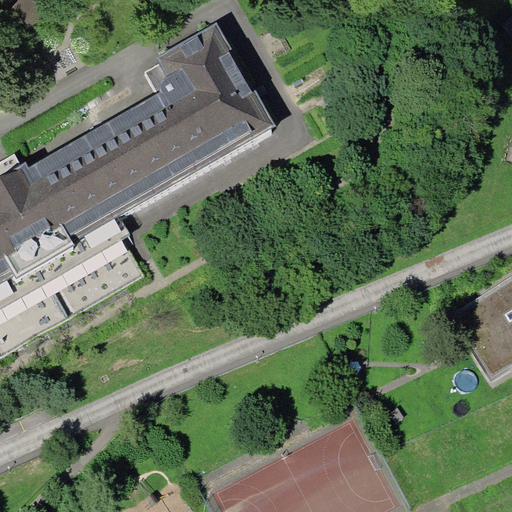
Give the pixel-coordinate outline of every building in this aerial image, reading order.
[(54,0),(17,0),(7,16),(36,37),(59,3),(54,0)] [(511,16),(501,25),(511,39),(511,16)] [(0,356),(1,358),(143,277),(122,240),(131,234),(119,215),(276,126),(255,90),(252,92),(228,51),(232,49),(216,22),(156,57),(160,64),(145,72),(158,93),(29,167),(27,162),(21,164),(0,176),(0,356)] [(0,176),(21,164),(14,153),(0,161),(0,176)] [(511,276),(448,316),(490,383),(511,370),(511,276)]
